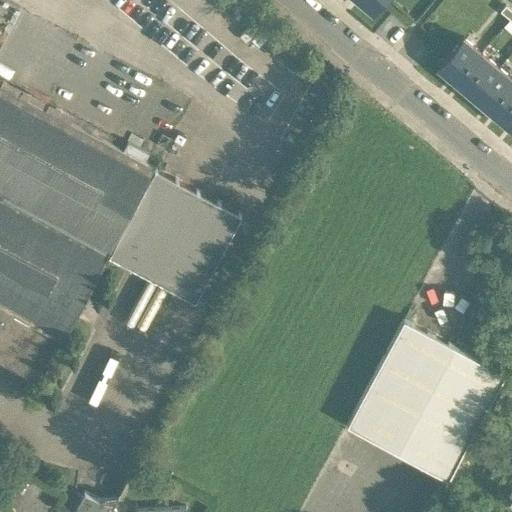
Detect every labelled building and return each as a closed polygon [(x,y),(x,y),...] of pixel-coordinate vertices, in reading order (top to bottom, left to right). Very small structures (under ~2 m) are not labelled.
[(358,0),(372,11),(380,0),(358,0)] [(511,10),(505,5),(500,11),(509,19),(511,15),(511,10)] [(438,67),(456,82),(481,52),(463,37),(438,67)] [(498,67),(481,52),(456,82),(474,97),(498,67)] [(474,97),(491,112),(511,87),(511,78),(498,67),(474,97)] [(0,359),(38,380),(62,337),(63,338),(109,253),(195,299),(242,213),(155,166),(0,82),(0,359)] [(511,123),(511,87),(491,112),(509,127),(511,123)] [(405,315),(346,423),(450,478),(508,371),(405,315)] [(148,484),(154,472),(143,466),(137,478),(148,484)] [(84,491),(73,511),(183,511),(186,507),(135,509),(134,511),(110,511),(118,498),(100,499),(84,491)]
